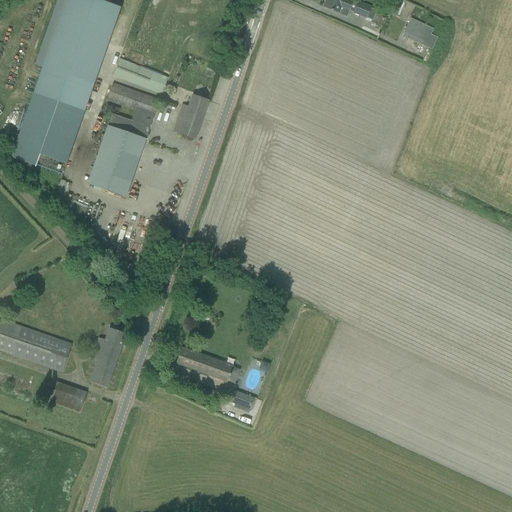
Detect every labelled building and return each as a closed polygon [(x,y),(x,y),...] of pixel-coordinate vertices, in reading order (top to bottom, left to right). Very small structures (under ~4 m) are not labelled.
[(98,0),(65,0),(33,94),(84,111),(120,8),(98,0)] [(326,0),(323,7),(338,13),(338,14),(346,18),(349,12),(353,2),(348,0),(326,0)] [(366,18),(373,21),(377,11),(371,8),(371,7),(358,1),(353,14),(366,20),(366,18)] [(403,37),(432,50),(437,39),(430,36),(433,29),(411,19),(408,26),(403,37)] [(429,51),(423,61),(427,63),(432,53),(429,51)] [(113,76),(161,95),(168,78),(120,60),(113,76)] [(87,184),(125,198),(159,101),(112,85),(107,101),(135,111),(131,121),(112,114),(87,184)] [(173,132),(194,139),(208,101),(192,96),(188,107),(182,105),(173,132)] [(172,110),(167,126),(172,128),(178,112),(172,110)] [(57,193),(67,195),(70,183),(59,181),(57,193)] [(244,286),(242,290),(253,295),(255,290),(244,286)] [(253,295),(250,304),(258,307),(261,298),(253,295)] [(0,350),(62,372),(71,345),(0,319),(0,350)] [(97,385),(107,388),(126,334),(109,328),(105,341),(98,338),(95,348),(91,360),(97,362),(89,382),(97,385)] [(176,364),(225,383),(231,368),(182,348),(176,364)] [(54,382),(48,402),(80,412),(86,392),(54,382)] [(233,393),(229,401),(249,409),(252,400),(233,393)]
